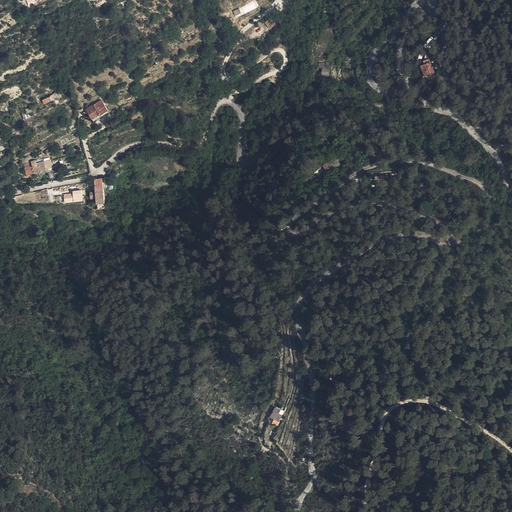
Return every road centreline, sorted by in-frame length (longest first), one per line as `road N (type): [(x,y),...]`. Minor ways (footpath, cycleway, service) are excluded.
road 1 (unclassified): [(296,511),(313,474),(299,306),(320,280),(385,242),(420,235),(457,245),(456,236),(393,208),(325,222),(301,241),(293,237),(298,226),(395,166),(431,167),(497,200),(509,197),(495,157),(473,131),(412,86),(400,55),(434,8),(431,0),(420,1),(371,62),(392,112)]
road 2 (unclassified): [(0,195),(80,179),(138,144),(196,147),(214,107),(226,101),(242,119),(245,168),(305,108),(392,112)]
road 3 (track): [(511,450),(440,405),(399,405),(386,414),(366,511)]
road 4 (track): [(226,101),(284,67),(281,51),(272,51),(228,79),(223,74),(238,43)]
